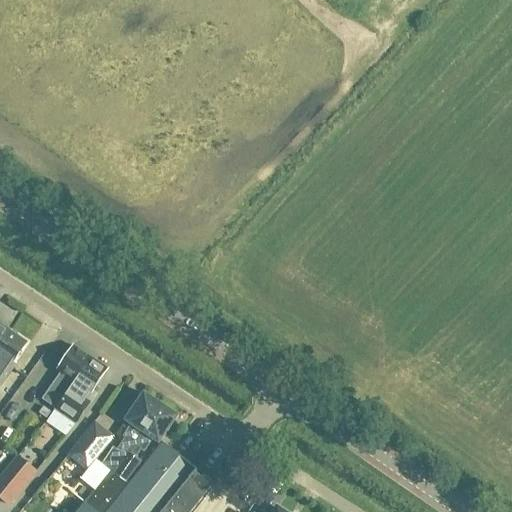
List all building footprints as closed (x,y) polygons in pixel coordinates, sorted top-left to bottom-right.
[(0,349),(11,332),(0,324),(0,349)] [(28,344),(11,332),(0,349),(0,388),(14,368),(12,367),(28,344)] [(57,411),(92,359),(74,346),(58,371),(64,375),(57,387),(53,385),(43,400),(56,409),(54,411),(57,411)] [(92,393),(108,369),(92,359),(57,411),(77,424),(96,395),(92,393)] [(112,470),(127,483),(141,462),(141,461),(136,458),(141,450),(145,452),(154,439),(159,443),(178,416),(159,404),(159,403),(145,393),(144,394),(145,394),(127,421),(127,422),(118,435),(123,445),(118,452),(115,449),(104,466),(96,461),(114,437),(95,422),(70,456),(89,471),(82,481),(95,491),(112,470)] [(0,433),(3,435),(14,417),(4,412),(0,417),(0,433)] [(164,443),(130,485),(127,483),(112,470),(95,491),(96,492),(79,511),(195,511),(216,487),(214,474),(207,474),(206,468),(204,467),(197,467),(164,443)] [(0,479),(0,497),(9,505),(36,472),(18,457),(0,479)]
